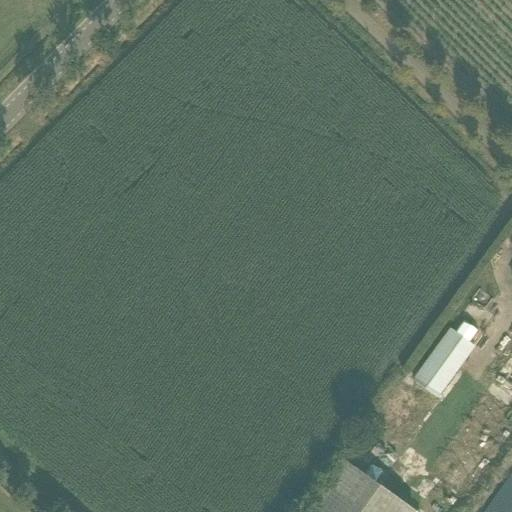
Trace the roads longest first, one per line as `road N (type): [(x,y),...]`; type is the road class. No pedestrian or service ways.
road 1 (residential): [(511,176),(332,0)]
road 2 (tertiary): [(0,128),(125,0)]
